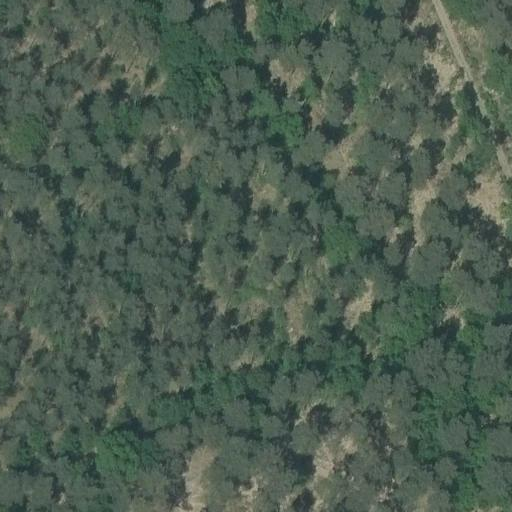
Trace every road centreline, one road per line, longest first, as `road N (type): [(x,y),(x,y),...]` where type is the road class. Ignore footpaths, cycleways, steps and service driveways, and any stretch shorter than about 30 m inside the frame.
road 1 (track): [(0,504),(511,334)]
road 2 (track): [(511,193),(432,0)]
